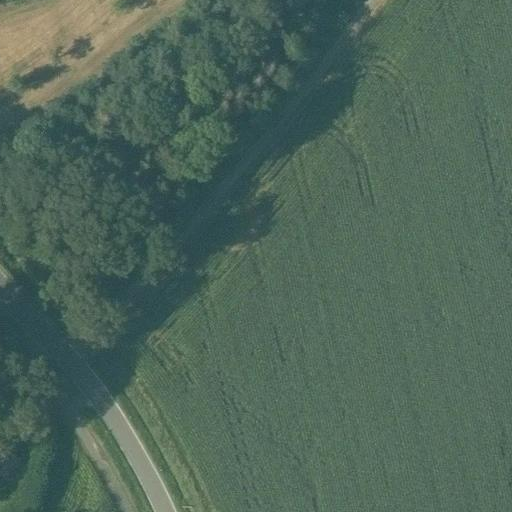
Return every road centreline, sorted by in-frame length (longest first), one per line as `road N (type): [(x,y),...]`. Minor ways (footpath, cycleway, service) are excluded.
road 1 (track): [(66,357),(250,154),(374,0)]
road 2 (secondary): [(163,511),(129,446),(66,357),(0,290)]
